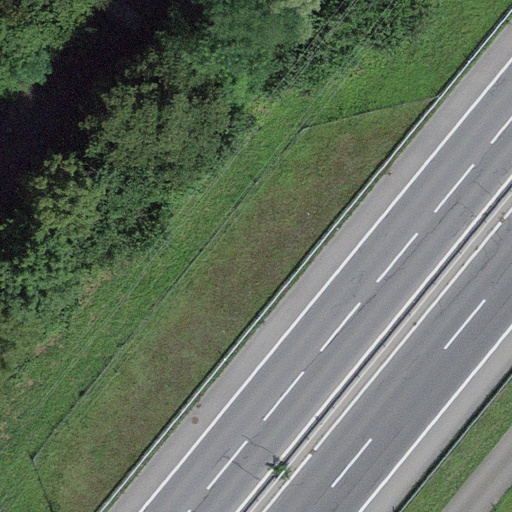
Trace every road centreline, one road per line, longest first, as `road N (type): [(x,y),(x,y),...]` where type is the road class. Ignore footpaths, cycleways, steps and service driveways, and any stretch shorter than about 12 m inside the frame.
road 1 (trunk): [(511,118),(188,511)]
road 2 (trunk): [(310,511),(511,265)]
